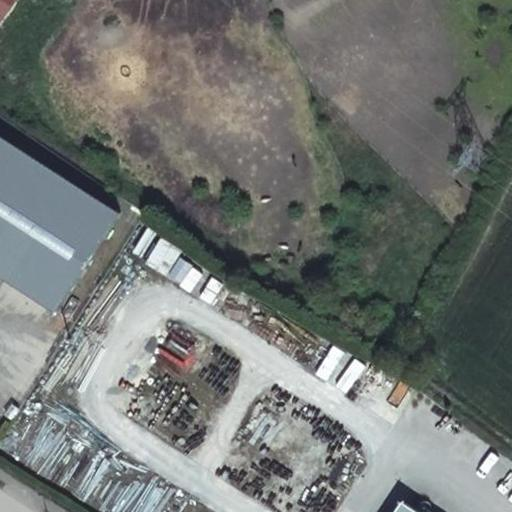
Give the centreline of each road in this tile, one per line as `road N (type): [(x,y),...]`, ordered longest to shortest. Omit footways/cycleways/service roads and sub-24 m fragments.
road 1 (unknown): [(396,436),(496,511)]
road 2 (unknown): [(290,371),(396,436)]
